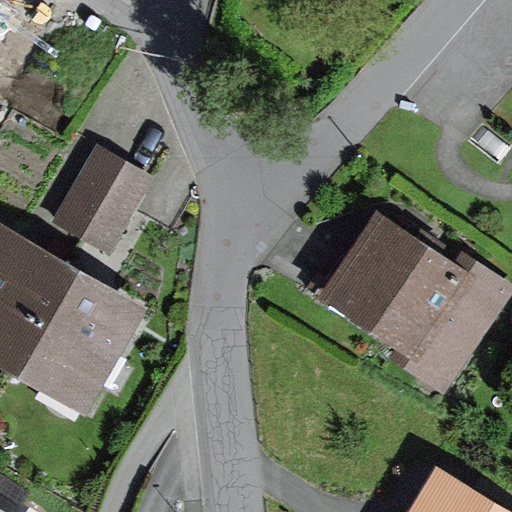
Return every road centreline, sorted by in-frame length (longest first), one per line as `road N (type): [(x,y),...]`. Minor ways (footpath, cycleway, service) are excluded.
road 1 (residential): [(218,210),(295,188),(460,0)]
road 2 (residential): [(218,210),(206,343),(224,511)]
road 3 (residential): [(161,35),(218,210)]
